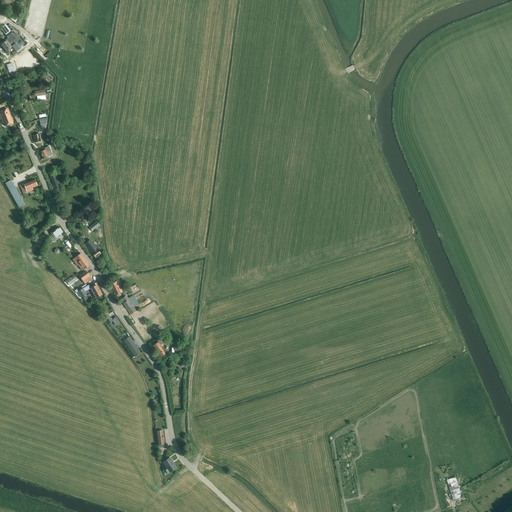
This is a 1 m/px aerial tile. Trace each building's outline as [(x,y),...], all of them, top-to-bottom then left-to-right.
[(1,45),(6,51),(5,51),(7,54),(11,51),(9,49),(11,47),(10,44),(13,42),(16,39),(13,35),(13,34),(11,31),(6,35),(8,38),(10,37),(11,39),(7,42),(7,41),(1,45)] [(12,46),(16,52),(21,48),(17,42),(12,46)] [(0,111),(0,115),(2,120),(3,120),(5,126),(13,123),(8,109),(0,111)] [(39,119),(41,127),(47,126),(46,122),(48,122),(48,118),(39,119)] [(43,149),(44,150),(40,152),(43,159),(51,156),(49,152),(51,151),(49,146),(46,147),(43,149)] [(6,183),(17,204),(19,208),(25,205),(22,200),(11,180),(6,183)] [(35,180),(19,186),(23,194),(29,192),(33,190),(33,188),(37,186),(35,180)] [(92,232),(98,227),(95,223),(89,227),(92,232)] [(53,231),(52,232),(56,237),(57,236),(63,232),(59,227),(53,231)] [(66,240),(64,241),(66,243),(65,244),(69,248),(71,249),(73,248),(71,246),(72,245),(69,241),(67,239),(66,240)] [(85,244),(84,244),(89,250),(92,253),(96,258),(99,255),(101,254),(96,248),(97,248),(94,244),(90,240),(85,244)] [(86,262),(81,254),(73,259),(73,260),(77,266),(78,265),(82,271),(85,268),(89,265),(86,262)] [(79,276),(83,280),(89,276),(86,271),(79,276)] [(70,285),(78,279),(75,275),(67,281),(70,285)] [(115,282),(111,284),(116,295),(117,297),(121,295),(120,293),(121,293),(123,292),(120,286),(122,286),(120,283),(119,280),(117,281),(115,282)] [(95,299),(98,297),(102,295),(97,285),(90,289),(95,299)] [(82,298),(87,296),(83,289),(78,291),(78,292),(82,298)] [(127,296),(123,298),(125,302),(124,304),(127,309),(131,315),(136,312),(133,307),(137,304),(133,296),(128,299),(127,296)] [(108,315),(105,318),(109,324),(113,322),(112,320),(110,317),(108,315)] [(116,317),(112,320),(113,322),(114,324),(116,325),(120,322),(118,320),(116,317)] [(130,337),(129,337),(124,341),(135,357),(141,353),(130,337)] [(162,344),(160,345),(158,342),(154,346),(161,357),(168,352),(165,348),(164,349),(162,346),(163,345),(162,344)] [(167,468),(163,470),(166,475),(170,472),(177,468),(170,458),(166,460),(164,462),(167,468)] [(456,482),(449,485),(454,498),(461,496),(456,482)]
